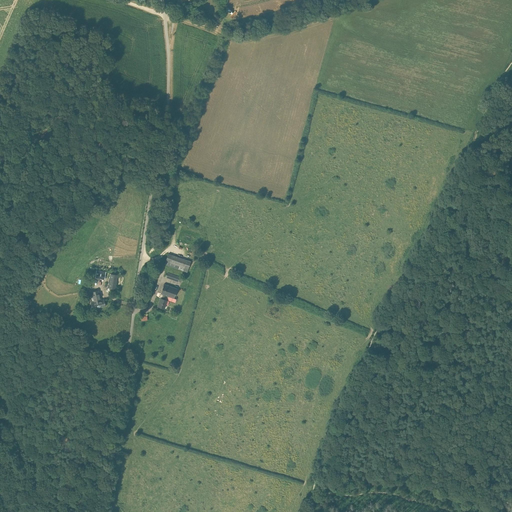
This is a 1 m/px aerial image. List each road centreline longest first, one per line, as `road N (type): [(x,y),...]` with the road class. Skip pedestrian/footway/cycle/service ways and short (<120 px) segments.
road 1 (unclassified): [(97,511),(109,407),(129,344),(166,128),(162,0)]
road 2 (track): [(449,511),(380,491),(350,495),(309,485)]
